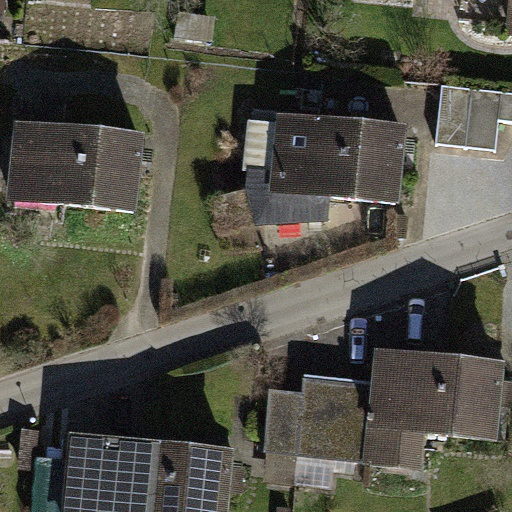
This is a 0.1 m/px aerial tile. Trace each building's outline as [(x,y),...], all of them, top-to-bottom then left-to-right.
[(507,131),(511,131),(511,97),(461,96),(460,153),(506,154),(507,131)] [(283,124),(253,121),(252,170),(250,188),(215,199),(225,233),(259,222),(261,227),(331,224),(333,202),(409,210),(417,132),(283,118),(283,124)] [(153,139),(19,125),(11,204),(145,218),(153,139)] [(307,395),(275,392),(268,453),(272,453),(268,486),(336,493),(340,461),(371,464),(371,470),(428,475),(432,442),(510,450),(511,427),(511,368),(385,356),(381,389),(309,381),(307,395)] [(110,449),(77,446),(69,511),(238,511),(244,458),(110,445),(110,449)]
